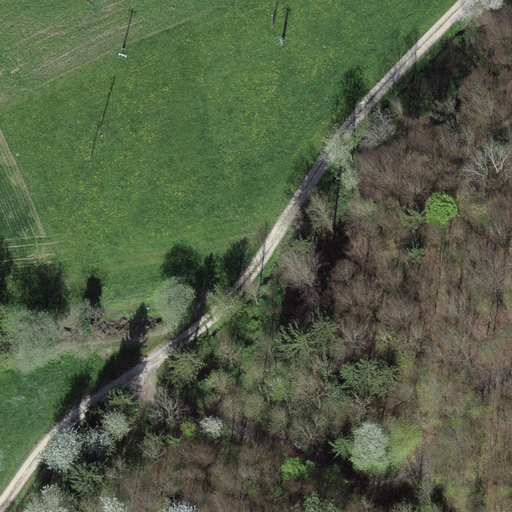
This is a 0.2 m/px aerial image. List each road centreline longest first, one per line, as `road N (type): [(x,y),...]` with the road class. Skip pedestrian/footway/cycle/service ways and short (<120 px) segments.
road 1 (track): [(485,0),(204,322),(137,376)]
road 2 (track): [(511,371),(459,414),(410,479),(368,492),(137,376)]
road 3 (track): [(137,376),(65,424),(0,500)]
